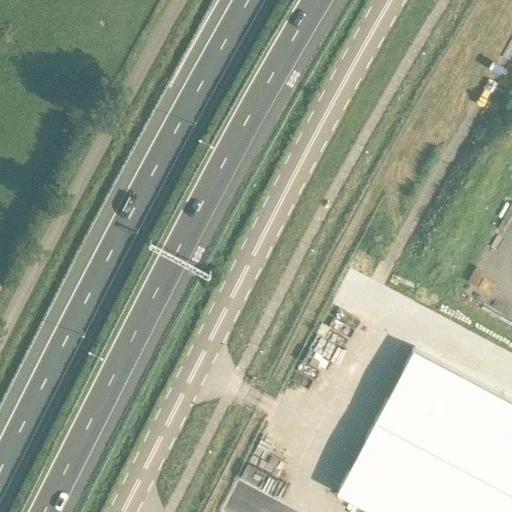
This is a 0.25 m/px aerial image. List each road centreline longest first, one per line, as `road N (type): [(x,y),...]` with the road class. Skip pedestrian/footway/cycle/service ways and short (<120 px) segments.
road 1 (motorway): [(52,511),(325,0)]
road 2 (tertiary): [(123,511),(391,0)]
road 3 (motorway): [(249,0),(0,474)]
road 4 (unclassified): [(0,336),(180,0)]
